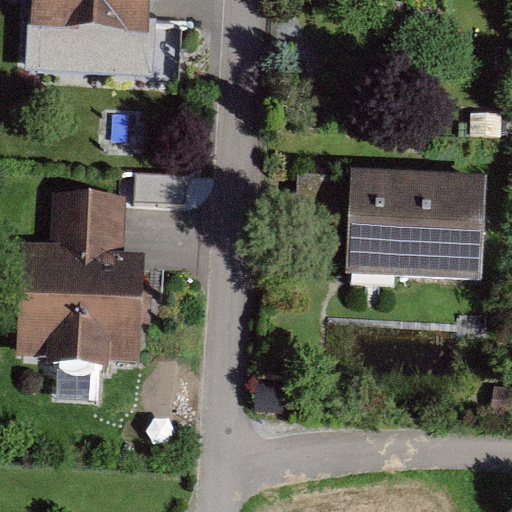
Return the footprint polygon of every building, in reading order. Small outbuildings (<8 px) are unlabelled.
[(35,0),(34,53),(84,55),(84,40),(154,42),(155,0),(35,0)] [(350,246),(354,180),(300,177),(296,244),(350,246)] [(487,186),(354,180),(350,246),(348,281),(483,287),(487,186)] [(48,266),(29,265),(24,359),(51,361),(51,372),(110,375),(111,366),(141,368),(144,319),(163,320),(166,272),(127,270),(131,201),(52,196),(48,266)] [(304,386),(260,383),(258,416),(302,419),(304,386)] [(511,394),(496,393),(494,422),(511,422),(511,394)] [(130,422),(121,439),(145,451),(154,434),(130,422)]
